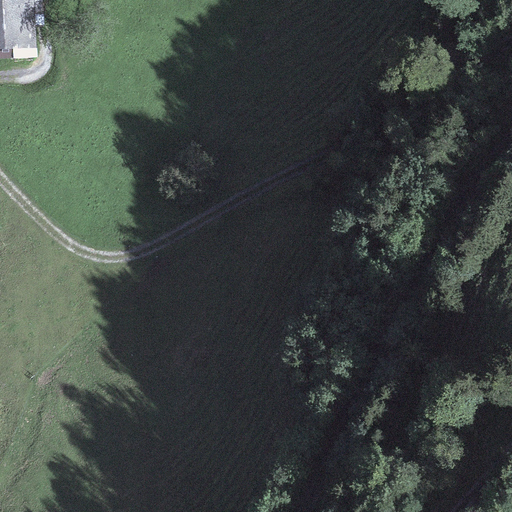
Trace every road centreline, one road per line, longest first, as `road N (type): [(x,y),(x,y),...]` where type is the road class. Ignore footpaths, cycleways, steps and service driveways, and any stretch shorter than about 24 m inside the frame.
road 1 (track): [(0,176),(65,240),(106,257),(131,254),(390,123),(511,45)]
road 2 (unclassified): [(511,140),(443,232),(305,511)]
